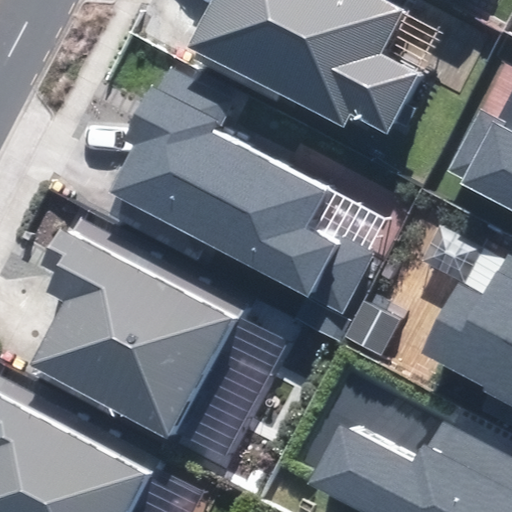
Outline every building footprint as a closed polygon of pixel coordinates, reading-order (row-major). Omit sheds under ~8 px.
[(401,11),(379,0),(209,0),(186,45),(341,125),(349,110),(385,129),(413,75),(377,56),(401,11)] [(228,104),(163,70),(127,138),(137,144),(112,191),(115,193),(106,210),(197,258),(206,241),(343,312),(372,258),(307,224),(330,181),(218,123),(228,104)] [(511,129),(481,113),(449,174),(511,207),(511,129)] [(228,320),(60,232),(44,264),(57,270),(47,290),(66,300),(31,367),(166,438),(228,320)] [(511,256),(508,254),(486,296),(463,284),(425,356),(511,401),(511,256)] [(400,319),(366,301),(346,337),(381,355),(400,319)] [(126,511),(147,472),(0,394),(0,511),(126,511)] [(337,428),(309,483),(364,511),(511,511),(511,449),(447,416),(418,470),(337,428)]
